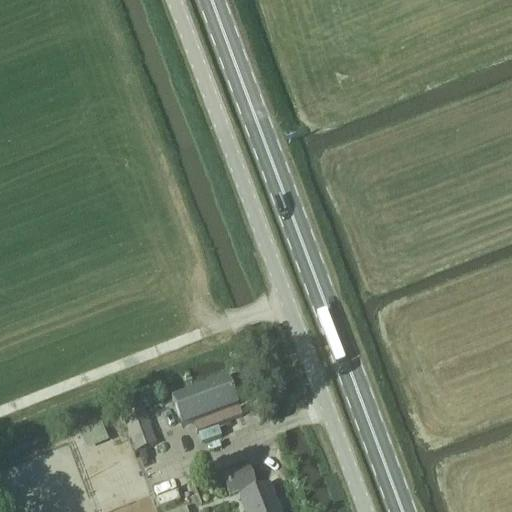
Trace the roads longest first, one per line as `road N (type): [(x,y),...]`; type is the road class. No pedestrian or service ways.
road 1 (unclassified): [(175,0),(367,511)]
road 2 (primary): [(407,511),(218,0)]
